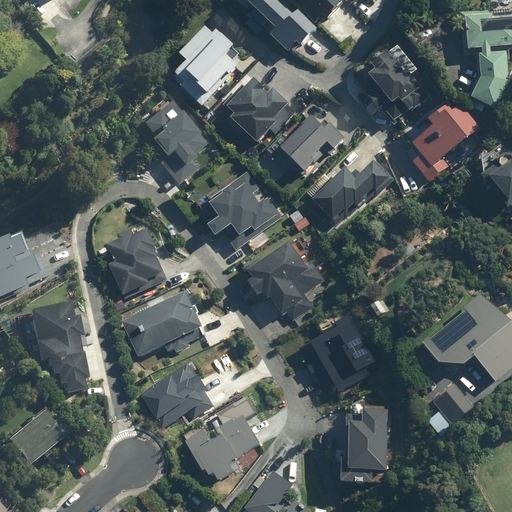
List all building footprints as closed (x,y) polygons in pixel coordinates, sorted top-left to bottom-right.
[(273,37),(290,53),(299,44),(303,48),(320,31),(302,14),(297,18),(278,0),(247,0),(258,11),(252,17),(264,29),(270,23),(279,31),(273,37)] [(291,0),(317,25),(326,17),(330,21),(347,4),(343,0),(291,0)] [(499,111),(511,83),(509,54),(511,53),(511,18),(495,20),(495,16),(491,16),(491,11),(462,13),(465,57),(478,56),(479,79),(471,98),(499,111)] [(204,108),(241,69),(230,58),(238,50),(220,32),(176,79),(184,87),(183,88),(204,108)] [(380,73),(368,82),(379,95),(372,100),(382,112),(384,111),(394,124),(410,112),(411,113),(415,110),(417,111),(431,100),(424,91),(425,90),(412,74),(408,77),(391,54),(375,66),(380,73)] [(237,117),(234,120),(261,145),(280,124),(277,121),(292,105),(276,90),(270,96),(267,93),(268,91),(256,81),(248,90),(244,86),(225,106),(237,117)] [(404,138),(413,150),(407,155),(430,182),(488,131),(465,105),(458,111),(450,101),(404,138)] [(155,157),(177,187),(201,170),(195,162),(197,160),(187,147),(201,137),(186,117),(185,117),(182,114),(173,102),(144,123),(155,139),(151,142),(160,154),(155,157)] [(337,151),(348,141),(334,126),(328,131),(314,115),(300,129),(303,132),(291,142),(285,136),(268,152),(287,172),(293,166),(304,178),(318,164),(316,161),(332,146),(337,151)] [(484,177),(510,209),(511,208),(511,154),(507,153),(500,159),(499,164),(484,177)] [(393,180),(376,162),(363,176),(359,172),(354,176),(348,170),(345,172),(344,171),(334,181),(333,179),(318,193),(320,195),(314,202),(317,206),(313,210),(324,222),(327,220),(333,226),(348,212),(349,214),(357,206),(360,209),(368,202),(366,200),(376,190),(380,193),(393,180)] [(261,191),(249,174),(213,200),(215,203),(203,212),(221,237),(235,227),(243,239),(256,230),(259,234),(280,219),(268,202),(263,205),(255,195),(261,191)] [(301,209),(290,217),(300,231),(311,223),(301,209)] [(119,264),(112,267),(126,298),(153,286),(151,282),(167,275),(160,260),(162,260),(158,251),(160,250),(152,231),(137,238),(133,231),(118,238),(121,243),(111,247),(119,264)] [(25,253),(29,252),(20,234),(0,243),(0,302),(29,289),(28,287),(39,282),(36,276),(40,275),(32,257),(28,259),(25,253)] [(307,265),(292,244),(265,263),(262,258),(245,271),(254,283),(252,284),(261,298),(266,295),(271,302),(273,300),(285,317),(307,301),(305,298),(327,282),(312,262),(307,265)] [(124,324),(141,360),(206,329),(189,294),(124,324)] [(511,372),(511,329),(484,296),(425,344),(442,364),(467,367),(478,358),(499,383),(511,372)] [(72,304),(31,313),(42,363),(48,362),(49,370),(52,370),(54,378),(58,377),(60,387),(65,386),(67,395),(86,391),(84,382),(88,381),(79,339),(83,338),(79,319),(75,319),(72,304)] [(382,368),(351,317),(338,325),(340,330),(316,344),(315,343),(301,351),(327,394),(338,388),(341,393),(382,368)] [(221,353),(212,358),(221,374),(230,370),(221,353)] [(203,392),(188,367),(156,386),(158,389),(144,397),(163,428),(204,404),(199,394),(203,392)] [(477,410),(457,385),(435,402),(442,411),(429,421),(442,437),(477,410)] [(207,433),(188,443),(206,474),(209,472),(213,478),(216,476),(221,484),(237,475),(233,467),(248,458),(247,456),(263,447),(249,422),(259,416),(249,399),(219,416),(227,430),(220,434),(223,440),(216,445),(213,440),(212,441),(207,433)] [(391,474),(392,411),(368,410),(368,416),(346,415),(344,488),(377,489),(377,474),(391,474)] [(14,456),(26,471),(70,435),(58,420),(54,424),(44,412),(8,442),(17,453),(14,456)] [(296,489),(274,472),(246,509),(249,511),(309,511),(299,504),(296,508),(286,501),(296,489)]
